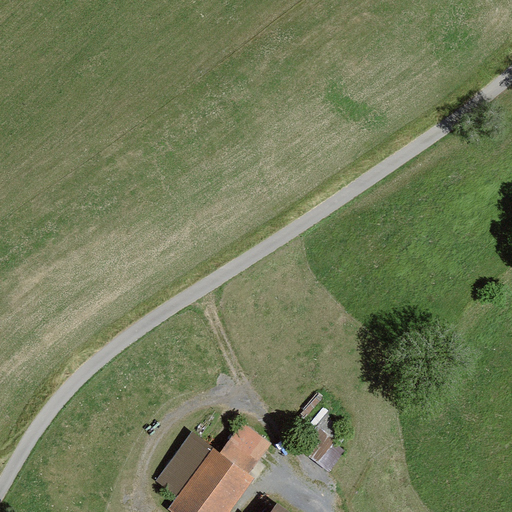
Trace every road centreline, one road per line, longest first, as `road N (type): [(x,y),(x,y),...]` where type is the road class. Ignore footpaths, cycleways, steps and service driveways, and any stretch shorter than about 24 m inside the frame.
road 1 (track): [(511,72),(447,131),(125,338),(45,410),(0,484)]
road 2 (track): [(197,292),(239,387),(285,460)]
